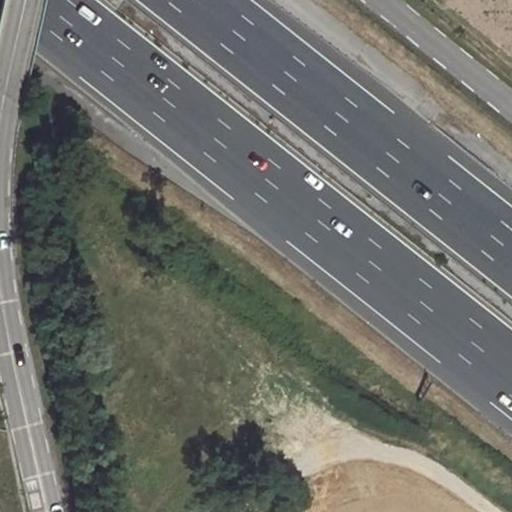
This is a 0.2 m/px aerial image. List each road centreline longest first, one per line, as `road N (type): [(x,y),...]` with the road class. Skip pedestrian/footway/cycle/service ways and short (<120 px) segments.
road 1 (motorway): [(40,0),(511,374)]
road 2 (motorway): [(511,251),(194,0)]
road 3 (track): [(491,511),(428,468),(383,452),(306,465),(245,511)]
road 4 (unclassified): [(48,511),(0,301)]
road 5 (unclassified): [(385,0),(511,104)]
